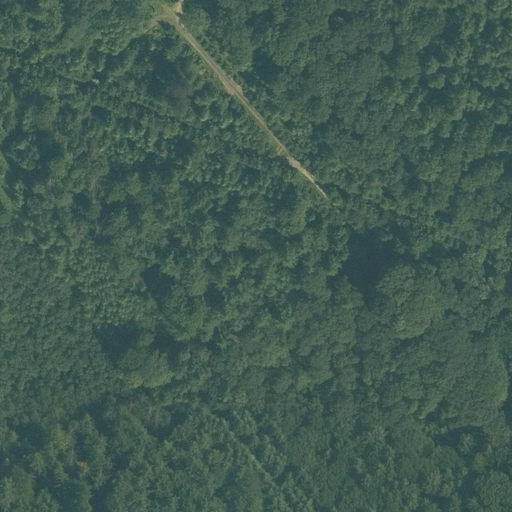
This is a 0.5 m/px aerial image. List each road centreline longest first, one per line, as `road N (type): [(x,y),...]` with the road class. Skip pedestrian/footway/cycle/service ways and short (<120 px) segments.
road 1 (track): [(0,42),(302,167)]
road 2 (track): [(302,167),(511,410)]
road 3 (track): [(0,145),(182,0)]
road 4 (track): [(302,167),(511,254)]
